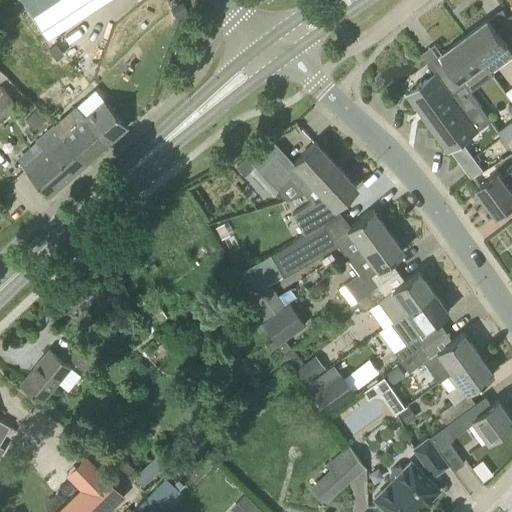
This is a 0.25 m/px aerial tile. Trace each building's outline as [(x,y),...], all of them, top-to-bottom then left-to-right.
[(47,37),(104,0),(57,0),(33,16),(47,37)] [(492,72),(511,56),(511,51),(507,45),(508,44),(489,18),(466,36),(485,62),(492,72)] [(452,95),(466,85),(462,79),(485,62),(466,36),(442,53),(452,68),(440,77),(452,95)] [(0,54),(12,63),(21,51),(2,37),(0,39),(0,54)] [(48,94),(78,71),(60,48),(37,66),(39,70),(33,74),(48,94)] [(452,95),(440,77),(436,72),(435,73),(436,75),(427,81),(426,79),(424,81),(420,80),(419,84),(417,86),(418,87),(409,94),(450,150),(449,151),(492,121),(466,85),(452,95)] [(2,85),(0,85),(0,118),(17,106),(16,105),(7,92),(2,85)] [(86,162),(127,125),(105,100),(88,115),(64,136),(86,162)] [(48,195),(86,162),(64,136),(54,125),(36,141),(45,151),(25,169),(48,195)] [(305,192),(336,164),(315,142),(288,167),(277,156),(261,171),(277,189),(290,177),(305,192)] [(293,213),(305,234),(322,223),(316,212),(331,203),(334,206),(356,186),(336,164),(305,192),(313,201),(293,213)] [(511,204),(511,170),(503,177),(499,172),(478,188),(498,215),(511,204)] [(354,255),(362,248),(388,229),(373,209),(338,234),(354,255)] [(350,304),(377,284),(370,275),(403,250),(388,229),(362,248),(354,255),(364,269),(338,288),(350,304)] [(283,276),(304,264),(312,260),(299,238),(289,243),(253,264),(262,281),(266,278),(269,282),(282,274),(283,276)] [(393,320),(433,291),(418,270),(384,294),(377,284),(350,304),(351,305),(349,307),(353,312),(356,316),(378,300),(393,320)] [(391,322),(406,343),(416,335),(448,312),(433,291),(393,320),(391,322)] [(285,353),(292,348),(285,339),(305,324),(289,302),(266,319),(262,322),(285,353)] [(447,374),(478,352),(463,331),(430,355),(423,345),(401,361),(409,371),(423,360),(438,381),(447,374)] [(83,372),(100,354),(86,339),(68,355),(83,372)] [(43,402),(71,367),(50,349),(21,384),(43,402)] [(447,423),(468,407),(461,397),(493,373),(478,352),(447,374),(455,385),(446,392),(453,401),(439,412),(447,423)] [(305,383),(315,375),(305,363),(296,370),(305,383)] [(398,365),(385,374),(392,384),(405,375),(398,365)] [(314,379),(304,386),(325,415),(356,393),(341,372),(320,387),(314,379)] [(385,398),(395,413),(406,405),(395,391),(385,398)] [(487,440),(511,421),(511,419),(498,400),(472,419),(487,440)] [(437,449),(428,436),(413,447),(433,475),(448,465),(446,461),(438,448),(437,449)] [(448,441),(438,448),(446,461),(454,470),(464,463),(448,441)] [(149,481),(166,463),(160,457),(143,475),(149,481)] [(415,511),(439,488),(409,459),(402,467),(401,466),(398,465),(397,465),(394,466),(392,468),(390,470),(389,472),(390,476),(391,478),(373,496),(388,511),(415,511)] [(326,501),(343,484),(329,468),(311,485),(326,501)] [(108,511),(122,500),(107,484),(83,506),(69,492),(47,511),(42,511),(22,499),(7,489),(0,501),(0,511),(108,511)] [(244,511),(250,511),(258,505),(246,493),(236,503),(244,511)]
